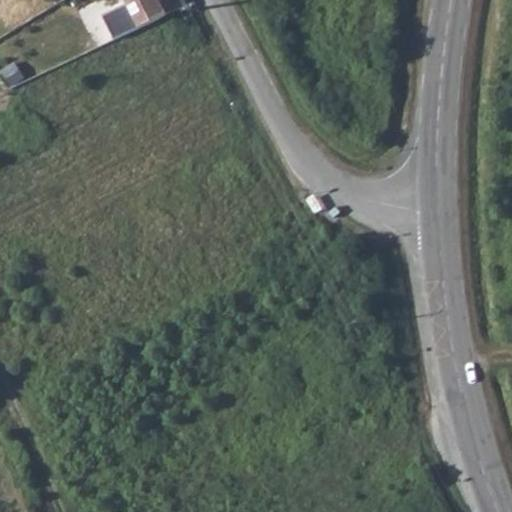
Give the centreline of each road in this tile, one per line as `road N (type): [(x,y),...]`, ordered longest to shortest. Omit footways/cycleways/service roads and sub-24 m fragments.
road 1 (tertiary): [(495,506),(453,355),(436,212)]
road 2 (tertiary): [(436,212),(450,0)]
road 3 (unclassified): [(302,161),(213,0)]
road 4 (unclassified): [(436,212),(364,200),(325,184),(302,161)]
road 5 (track): [(0,389),(58,511)]
